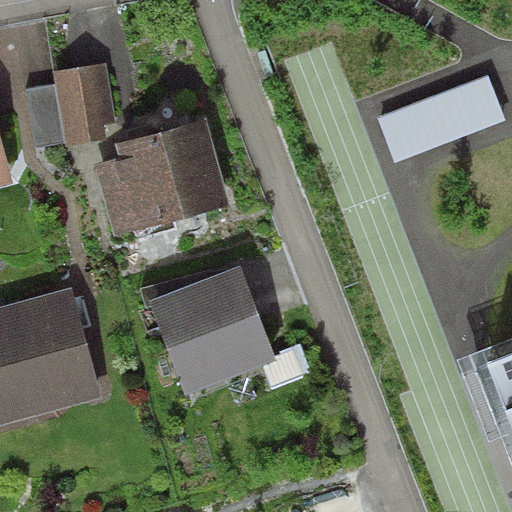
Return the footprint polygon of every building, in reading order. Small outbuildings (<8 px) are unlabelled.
[(106,64),(54,72),(56,83),(65,142),(66,146),(107,140),(104,124),(115,122),(106,64)] [(488,73),(377,117),(394,163),(506,118),(488,73)] [(65,142),(56,83),(26,88),(35,147),(65,142)] [(229,205),(205,118),(115,143),(119,157),(93,164),(114,237),(229,205)] [(0,187),(14,184),(0,134),(0,187)] [(277,359),(241,264),(148,299),(185,395),(277,359)] [(0,425),(101,398),(71,288),(0,307),(0,425)] [(511,353),(488,363),(511,423),(511,353)]
